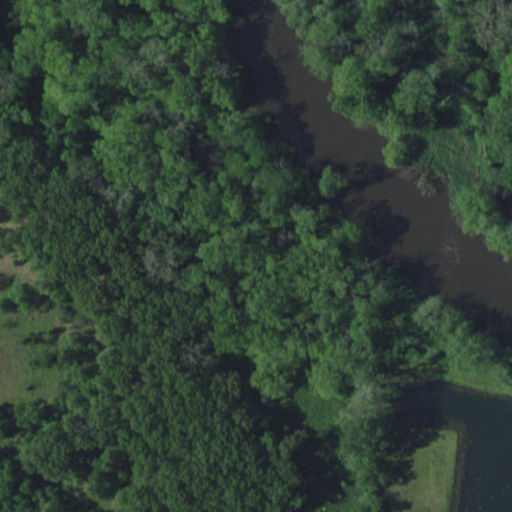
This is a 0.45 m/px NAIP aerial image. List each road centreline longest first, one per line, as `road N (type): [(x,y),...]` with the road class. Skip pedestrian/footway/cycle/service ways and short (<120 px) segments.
road 1 (residential): [(195,511),(136,316),(91,254),(0,221)]
road 2 (residential): [(368,300),(362,511)]
